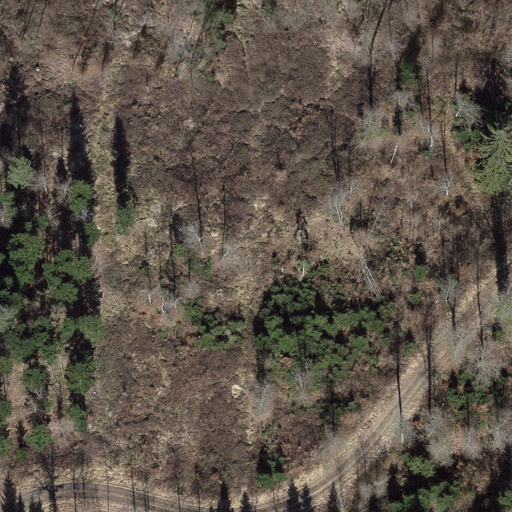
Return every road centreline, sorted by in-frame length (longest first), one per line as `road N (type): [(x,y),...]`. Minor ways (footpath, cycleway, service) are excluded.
road 1 (track): [(256,511),(310,497),(363,451),(480,302),(511,278)]
road 2 (track): [(0,511),(14,498),(70,489),(210,511)]
